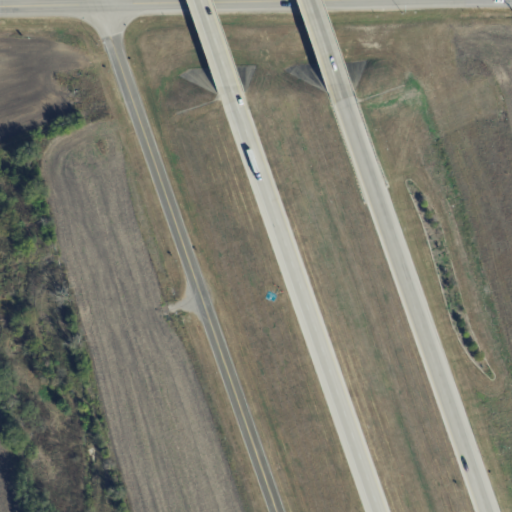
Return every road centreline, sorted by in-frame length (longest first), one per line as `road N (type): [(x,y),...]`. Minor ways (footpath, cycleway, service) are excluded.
road 1 (residential): [(277,511),(98,6)]
road 2 (motorway): [(230,99),(377,511)]
road 3 (motorway): [(489,511),(344,101)]
road 4 (tertiary): [(0,7),(329,0)]
